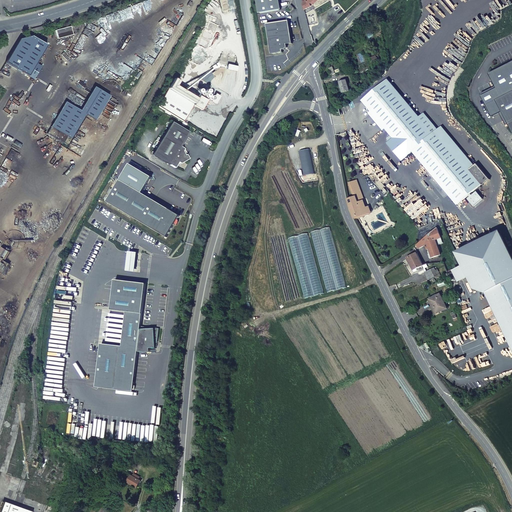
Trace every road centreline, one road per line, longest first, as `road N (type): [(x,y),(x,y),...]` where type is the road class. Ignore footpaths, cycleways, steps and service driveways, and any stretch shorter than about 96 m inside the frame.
road 1 (tertiary): [(325,113),(346,214),(425,367),(511,493)]
road 2 (secondary): [(275,112),(240,172),(211,258),(179,491)]
road 3 (residential): [(202,194),(257,82),(244,0)]
